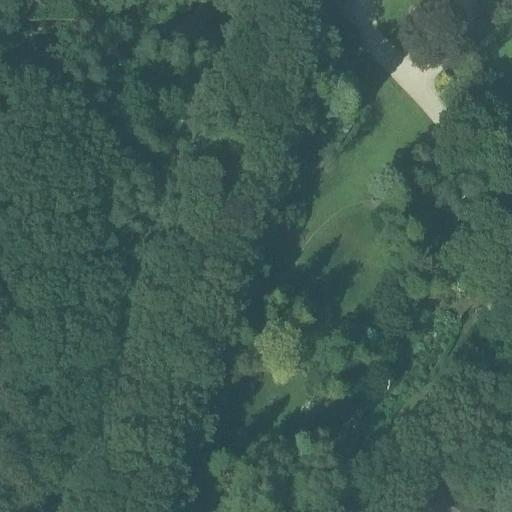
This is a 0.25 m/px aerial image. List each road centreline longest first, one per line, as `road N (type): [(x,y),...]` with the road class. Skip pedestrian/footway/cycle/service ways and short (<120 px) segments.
road 1 (track): [(108,511),(273,32)]
road 2 (unknown): [(511,356),(415,66),(381,45),(367,15),(370,0)]
